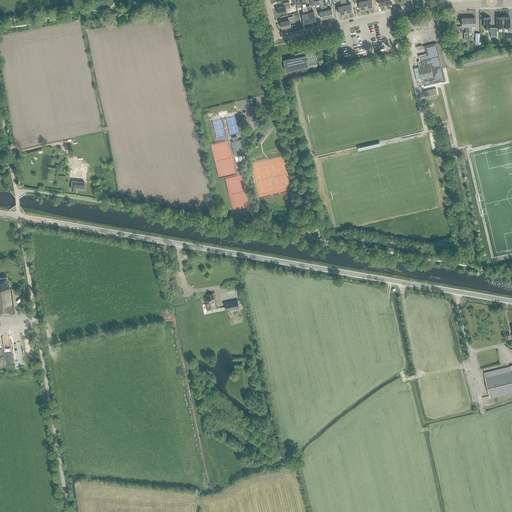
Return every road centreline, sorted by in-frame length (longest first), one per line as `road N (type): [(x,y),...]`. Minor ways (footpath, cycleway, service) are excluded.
road 1 (secondary): [(511,301),(18,216)]
road 2 (unclassified): [(68,511),(18,216)]
road 3 (residential): [(491,4),(422,6),(282,37),(265,0)]
